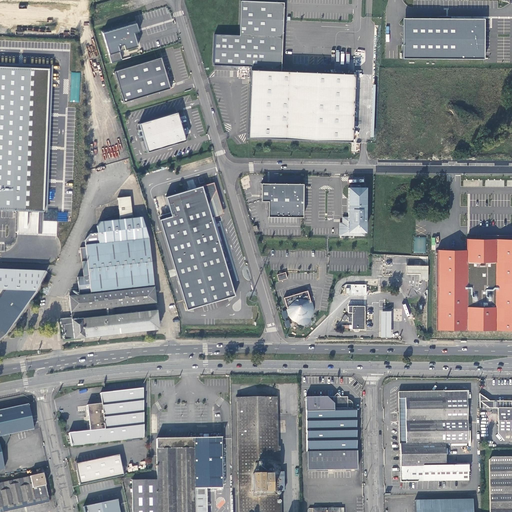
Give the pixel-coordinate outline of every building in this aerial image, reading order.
[(0,0),(0,6),(70,10),(71,0),(66,0),(0,0)] [(251,138),(354,142),(357,74),(283,71),(285,3),(241,1),(239,35),(214,34),(213,65),(252,66),(252,70),(253,70),(251,138)] [(414,18),(404,18),(404,58),(485,59),(485,19),(414,18)] [(136,24),(103,33),(112,63),(122,60),(118,46),(124,45),(126,50),(138,46),(134,33),(139,31),(136,24)] [(170,88),(161,58),(115,72),(124,102),(170,88)] [(0,209),(16,211),(44,212),(50,69),(0,66),(0,209)] [(71,83),(80,83),(80,72),(71,72),(71,83)] [(71,102),(79,102),(79,87),(76,87),(76,89),(71,89),(71,102)] [(186,141),(177,112),(139,124),(148,152),(186,141)] [(212,217),(224,214),(214,182),(202,186),(212,217)] [(303,217),(303,184),(261,183),(261,201),(268,201),(268,217),(303,217)] [(365,231),(365,185),(359,185),(359,188),(349,188),(349,198),(348,218),(343,218),(343,235),(358,235),(358,231),(365,231)] [(160,219),(186,309),(234,295),(212,217),(202,186),(166,196),(170,212),(172,216),(160,219)] [(81,247),(82,261),(87,260),(89,275),(83,276),(77,277),(79,294),(69,296),(72,321),(61,322),(61,323),(62,323),(63,339),(159,328),(151,260),(148,237),(142,217),(132,218),(130,196),(118,198),(120,219),(100,221),(97,225),(98,232),(90,233),(85,240),(86,244),(85,244),(86,247),(81,247)] [(425,253),(426,237),(414,237),(414,252),(425,253)] [(511,330),(511,239),(468,239),(468,250),(438,250),(437,330),(511,330)] [(406,265),(406,273),(413,273),(419,273),(419,279),(427,279),(427,266),(413,265),(406,265)] [(0,339),(6,334),(37,290),(47,270),(0,268),(0,289),(6,289),(12,289),(0,306),(0,339)] [(48,271),(47,270),(37,290),(6,334),(0,339),(0,340),(7,336),(39,291),(48,271)] [(286,272),(276,275),(278,281),(288,278),(286,272)] [(366,295),(367,284),(344,284),(344,294),(366,295)] [(0,306),(12,289),(6,289),(0,297),(0,306)] [(294,321),(297,322),(298,324),(300,325),(302,326),(304,326),(306,325),(308,324),(310,323),(311,322),(311,318),(312,317),(313,314),(314,311),(314,309),(314,307),(312,301),(312,302),(308,290),(284,297),(287,309),(288,313),(289,316),(290,318),(292,320),(294,321)] [(357,328),(364,328),(365,317),(365,305),(349,305),(349,312),(352,312),(352,328),(357,328)] [(380,337),(391,337),(391,334),(391,310),(380,310),(380,334),(380,337)] [(72,447),(145,438),(145,425),(144,425),(145,413),(144,413),(145,401),(144,401),(144,388),(100,393),(101,401),(101,404),(87,405),(89,431),(68,433),(69,435),(66,436),(67,441),(68,441),(69,444),(71,444),(72,447)] [(445,444),(450,444),(468,444),(468,418),(467,398),(467,392),(399,393),(400,444),(401,481),(469,481),(468,465),(446,466),(445,454),(445,448),(445,444)] [(490,401),(480,394),(481,402),(489,408),(498,408),(511,408),(511,400),(505,400),(505,401),(499,401),(490,401)] [(278,396),(237,397),(238,465),(252,465),(252,460),(260,460),(260,452),(279,452),(278,396)] [(306,397),(307,469),(357,469),(356,408),(353,408),(353,404),(350,400),(347,400),(347,396),(306,397)] [(0,410),(0,470),(5,470),(1,449),(4,448),(7,445),(9,442),(10,437),(10,435),(35,430),(29,404),(0,410)] [(511,408),(498,408),(497,434),(504,441),(511,441),(511,408)] [(132,511),(195,511),(195,488),(206,488),(222,488),(221,438),(208,438),(208,434),(203,434),(203,438),(193,438),(193,448),(168,448),(168,439),(156,439),(157,480),(131,480),(132,511)] [(193,438),(168,439),(168,448),(193,448),(193,438)] [(125,476),(120,455),(97,460),(76,465),(80,486),(121,477),(125,476)] [(511,511),(511,457),(491,457),(489,459),(489,511),(511,511)] [(281,511),(284,473),(255,471),(254,492),(251,492),(252,499),(252,504),(260,504),(261,507),(260,511),(256,511),(255,504),(254,511),(281,511)] [(0,483),(0,507),(48,497),(44,479),(43,474),(0,483)] [(206,511),(206,488),(195,488),(195,511),(206,511)] [(0,507),(0,511),(4,511),(49,503),(48,497),(0,507)] [(473,511),(473,500),(415,501),(414,511),(473,511)] [(83,508),(84,511),(119,511),(118,504),(117,501),(83,508)]
